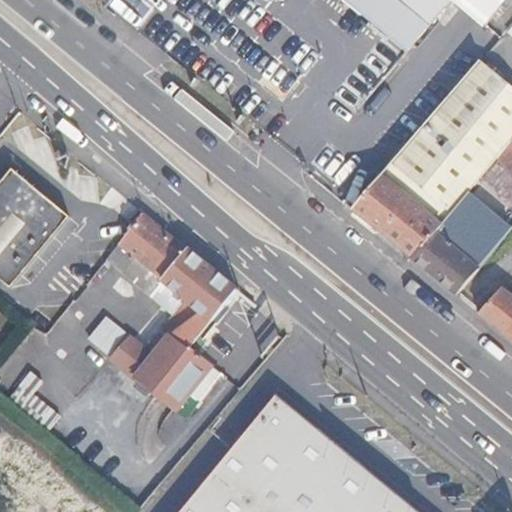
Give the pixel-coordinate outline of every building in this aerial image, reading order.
[(508,0),(343,0),(409,51),(451,0),(454,0),(487,26),(508,0)] [(364,221),(412,259),(511,143),(511,86),(484,62),(364,201),(354,213),(364,221)] [(511,143),(412,259),(458,297),(511,231),(511,143)] [(13,170),(0,185),(0,279),(10,288),(69,217),(41,194),(13,170)] [(127,199),(91,248),(161,306),(185,309),(202,322),(207,316),(217,324),(229,308),(226,305),(237,289),(127,199)] [(511,340),(511,297),(502,289),(480,315),(511,340)] [(132,338),(112,361),(178,411),(190,394),(204,404),(224,377),(199,356),(222,328),(217,324),(207,316),(202,322),(185,309),(161,306),(175,317),(148,350),(132,338)] [(50,433),(64,416),(36,393),(46,380),(31,369),(30,372),(20,365),(2,389),(11,396),(8,400),(50,433)] [(411,511),(273,400),(180,511),(411,511)]
